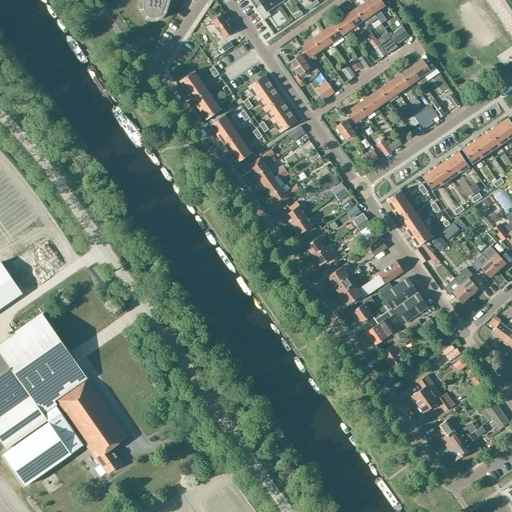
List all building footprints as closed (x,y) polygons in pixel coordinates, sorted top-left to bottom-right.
[(142,0),(143,0),(143,9),(144,12),(146,15),(149,17),(150,17),(153,18),(156,17),(159,16),(160,15),(162,12),(164,6),(166,1),(165,0),(142,0)] [(275,0),(257,0),(262,5),(256,9),(263,19),(269,15),(267,12),(278,4),(275,0)] [(368,0),(366,2),(377,18),(381,24),(386,20),(379,10),(384,6),(380,0),(368,0)] [(366,2),(355,10),(363,21),(366,26),(377,18),(366,2)] [(355,10),(344,17),(352,29),(355,32),(359,29),(356,26),(363,21),(355,10)] [(212,22),(224,38),(233,31),(222,15),(212,22)] [(333,25),(342,36),(352,29),(344,17),(333,25)] [(342,36),(333,25),(323,32),(331,44),(342,36)] [(396,44),(404,38),(408,35),(401,26),(389,35),(393,41),(396,44)] [(323,32),(312,40),(320,51),(328,46),(330,49),(333,47),(331,44),(323,32)] [(378,33),(374,36),(379,43),(382,40),(378,33)] [(301,47),(305,53),(311,62),(316,58),(314,55),(320,51),(312,40),(301,47)] [(221,48),(224,52),(232,47),(229,42),(221,48)] [(386,55),(379,45),(374,48),(381,58),(386,55)] [(312,62),(311,62),(305,53),(300,56),(290,63),(300,76),(309,69),(307,66),(312,62)] [(358,59),(365,69),(371,65),(364,55),(358,59)] [(349,62),(355,71),(361,67),(355,58),(349,62)] [(411,68),(422,83),(427,80),(424,76),(430,71),(422,60),(411,68)] [(342,71),(349,81),(354,77),(347,67),(342,71)] [(400,75),(408,87),(415,82),(418,86),(422,83),(411,68),(400,75)] [(194,71),(179,82),(186,91),(201,81),(194,71)] [(265,75),(247,87),(256,99),(273,87),(265,75)] [(390,83),(398,94),(408,87),(400,75),(390,83)] [(201,81),(186,91),(192,101),(207,90),(201,81)] [(317,90),(323,99),(333,92),(327,83),(317,90)] [(398,94),(390,83),(379,90),(387,102),(398,94)] [(273,87),(256,99),(264,110),(281,98),(273,87)] [(207,90),(192,101),(199,110),(214,100),(207,90)] [(379,90),(369,97),(377,109),(387,102),(379,90)] [(447,98),(454,108),(459,104),(452,94),(447,98)] [(358,105),(366,116),(373,112),(375,115),(379,112),(377,109),(369,97),(358,105)] [(281,98),(264,110),(272,121),(289,109),(281,98)] [(214,100),(199,110),(206,120),(220,110),(214,100)] [(434,100),(430,103),(432,106),(431,106),(431,107),(437,116),(439,118),(444,114),(434,100)] [(355,124),(356,124),(366,116),(358,105),(347,112),(351,117),(355,124)] [(289,109),(272,121),(280,133),(297,121),(289,109)] [(426,112),(421,115),(428,126),(433,123),(426,112)] [(224,115),(209,125),(216,135),(231,124),(224,115)] [(409,119),(414,127),(418,124),(413,116),(409,119)] [(355,124),(351,117),(346,121),(345,120),(336,127),(345,140),(355,134),(352,130),(357,126),(356,124),(355,124)] [(511,124),(507,118),(498,124),(508,139),(511,136),(511,124)] [(231,124),(216,135),(223,144),(237,134),(231,124)] [(498,124),(489,131),(499,146),(508,139),(498,124)] [(288,134),(292,141),(304,132),(300,126),(288,134)] [(409,132),(413,137),(417,133),(414,128),(409,132)] [(489,131),(480,137),(490,152),(499,146),(489,131)] [(237,134),(223,144),(229,154),(244,143),(237,134)] [(480,137),(471,143),(481,158),(490,152),(480,137)] [(376,144),(385,156),(392,152),(383,139),(376,144)] [(388,145),(391,151),(401,144),(398,139),(388,145)] [(244,143),(229,154),(236,163),(251,153),(244,143)] [(471,143),(461,149),(471,164),(481,158),(471,143)] [(301,150),(304,155),(314,148),(311,144),(301,150)] [(249,165),(256,175),(267,168),(263,162),(274,154),(271,149),(249,165)] [(305,156),(310,164),(320,157),(315,149),(305,156)] [(363,158),(369,166),(379,159),(373,151),(363,158)] [(458,152),(449,158),(459,173),(468,166),(458,152)] [(449,158),(440,164),(450,179),(459,173),(449,158)] [(440,164),(431,170),(441,185),(450,179),(440,164)] [(274,170),(278,175),(285,170),(282,165),(274,170)] [(316,174),(320,179),(330,172),(326,166),(316,174)] [(267,168),(256,175),(263,185),(278,175),(274,170),(270,173),(267,168)] [(278,175),(263,185),(270,195),(281,188),(280,187),(284,184),(281,179),(286,175),(288,174),(285,170),(278,175)] [(431,170),(422,177),(432,191),(441,185),(431,170)] [(327,185),(322,178),(313,184),(318,191),(327,185)] [(331,190),(335,195),(345,188),(341,183),(331,190)] [(475,183),(469,187),(475,194),(480,190),(475,183)] [(281,188),(270,195),(277,205),(299,189),(295,185),(284,192),(281,188)] [(345,188),(335,195),(338,200),(348,193),(345,188)] [(400,190),(385,201),(392,210),(407,200),(400,190)] [(313,197),(316,202),(322,198),(319,193),(313,197)] [(493,202),(490,197),(483,202),(486,207),(493,202)] [(407,200),(392,210),(398,219),(413,209),(407,200)] [(350,206),(346,201),(341,204),(345,210),(350,206)] [(284,215),(292,225),(306,216),(296,202),(289,208),(291,210),(284,215)] [(478,205),(474,208),(481,217),(485,214),(478,205)] [(356,206),(349,210),(353,216),(360,211),(356,206)] [(413,209),(398,219),(404,228),(419,218),(413,209)] [(352,221),(356,226),(366,219),(362,214),(352,221)] [(306,216),(292,225),(298,235),(305,230),(307,233),(315,228),(306,216)] [(419,218),(404,228),(410,237),(425,227),(419,218)] [(366,219),(356,226),(359,231),(369,224),(366,219)] [(458,219),(454,222),(462,230),(466,227),(458,219)] [(451,235),(458,229),(454,223),(447,230),(451,235)] [(360,231),(366,241),(377,233),(370,224),(360,231)] [(492,229),(501,241),(508,236),(498,224),(492,229)] [(425,227),(410,237),(417,247),(432,236),(425,227)] [(484,236),(492,245),(498,240),(490,231),(484,236)] [(306,246),(313,256),(325,248),(324,247),(320,242),(320,240),(325,237),(323,234),(306,246)] [(378,234),(367,241),(370,245),(380,238),(378,234)] [(436,249),(444,241),(439,236),(431,243),(436,249)] [(382,242),(370,250),(374,256),(386,247),(382,242)] [(482,242),(477,247),(480,251),(486,246),(482,242)] [(340,257),(330,243),(324,247),(325,248),(313,256),(314,257),(313,258),(316,263),(317,262),(320,266),(327,261),(330,264),(340,257)] [(413,251),(421,263),(429,257),(420,246),(413,251)] [(490,246),(482,253),(488,259),(497,270),(505,263),(490,246)] [(482,253),(470,264),(476,270),(480,267),(489,277),(497,270),(488,259),(482,253)] [(377,278),(357,292),(360,296),(362,298),(401,270),(395,261),(377,273),(381,278),(379,280),(377,278)] [(327,276),(333,285),(347,276),(346,276),(343,272),(351,267),(347,262),(340,267),(327,276)] [(347,276),(333,285),(340,294),(353,285),(349,279),(355,275),(356,276),(361,272),(358,267),(346,276),(347,276)] [(0,307),(23,291),(7,268),(0,273),(0,307)] [(461,272),(454,278),(459,284),(469,295),(477,288),(467,277),(471,274),(466,268),(462,271),(461,272)] [(392,288),(383,295),(403,323),(427,306),(407,278),(392,288)] [(446,286),(443,288),(449,295),(452,292),(461,302),(469,295),(459,284),(454,278),(450,282),(446,286)] [(389,284),(380,290),(383,295),(392,288),(389,284)] [(353,285),(340,294),(347,305),(360,296),(357,292),(353,285)] [(371,315),(366,308),(374,303),(370,297),(362,303),(363,304),(352,312),(360,323),(371,315)] [(371,315),(377,324),(366,332),(376,345),(394,332),(386,320),(395,314),(388,303),(371,315)] [(491,332),(503,341),(511,330),(511,310),(511,312),(511,318),(511,319),(506,327),(499,322),(491,332)] [(86,377),(42,314),(0,343),(0,350),(42,410),(86,379),(85,378),(86,377)] [(420,325),(424,331),(433,324),(429,318),(420,325)] [(511,330),(503,341),(511,347),(511,330)] [(405,334),(396,341),(400,346),(409,340),(405,334)] [(381,353),(392,368),(403,361),(398,354),(402,351),(396,342),(381,353)] [(450,346),(442,352),(449,361),(459,354),(456,349),(454,351),(450,346)] [(0,350),(0,438),(7,448),(48,419),(42,410),(0,350)] [(455,362),(461,369),(470,363),(465,355),(455,362)] [(411,396),(417,405),(437,390),(431,382),(426,375),(417,381),(422,388),(411,396)] [(472,380),(478,388),(483,384),(478,376),(472,380)] [(87,379),(86,379),(55,401),(99,464),(101,463),(108,473),(122,463),(111,448),(127,436),(87,379)] [(437,390),(417,405),(423,412),(438,402),(444,411),(454,405),(446,393),(441,396),(437,390)] [(487,414),(497,406),(494,401),(483,408),(487,414)] [(24,489),(85,447),(55,405),(45,412),(50,420),(0,455),(24,489)] [(491,419),(501,412),(497,406),(487,414),(491,419)] [(505,418),(501,412),(491,419),(495,425),(505,418)] [(509,423),(505,418),(495,425),(498,430),(509,423)] [(446,420),(436,427),(443,437),(440,439),(448,450),(472,433),(476,431),(471,424),(461,430),(462,432),(456,436),(453,430),(446,420)] [(472,433),(448,450),(455,460),(468,451),(473,447),(471,443),(476,440),(472,433)] [(94,463),(89,466),(93,475),(99,472),(94,463)]
